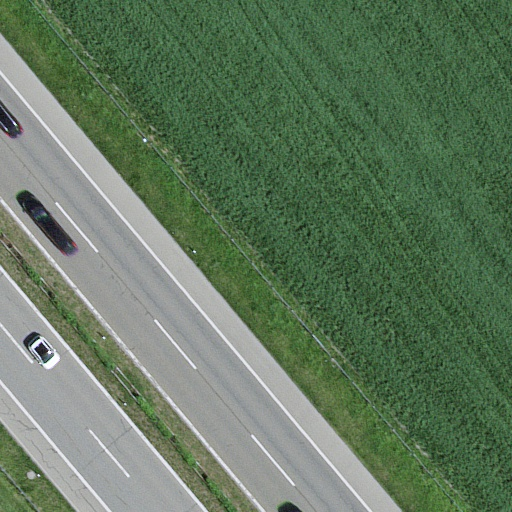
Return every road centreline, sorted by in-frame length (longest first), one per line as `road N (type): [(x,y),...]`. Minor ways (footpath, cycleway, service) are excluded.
road 1 (motorway): [(321,511),(0,129)]
road 2 (motorway): [(0,329),(154,511)]
